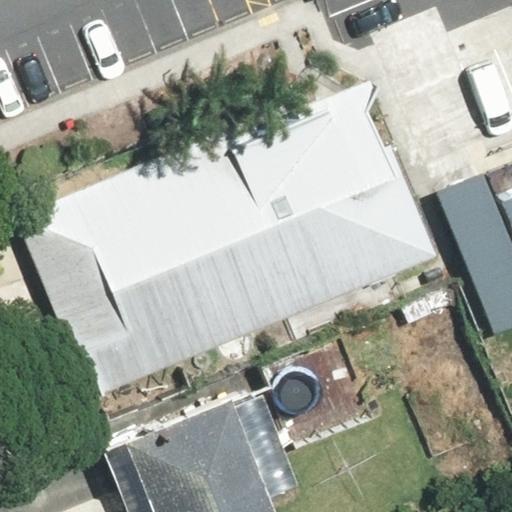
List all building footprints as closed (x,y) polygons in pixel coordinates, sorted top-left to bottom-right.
[(444,18),(365,47),(408,162),(487,133),(444,18)] [(359,57),(15,206),(95,390),(440,241),(359,57)] [(511,176),(489,186),(511,244),(511,176)] [(327,343),(260,370),(289,441),(356,413),(327,343)] [(230,384),(99,436),(129,511),(280,511),(269,484),(295,474),(258,381),(233,391),(230,384)]
